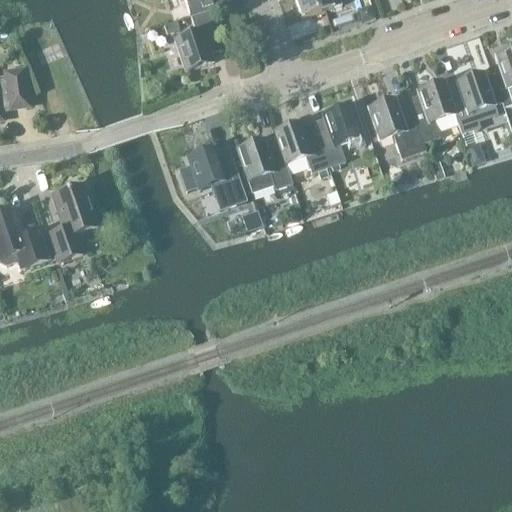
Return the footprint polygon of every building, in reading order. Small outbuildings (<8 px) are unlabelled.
[(164,0),(165,3),(174,0),(183,0),(190,20),(208,14),(223,9),(220,0),(164,0)] [(293,0),(301,20),(331,10),(342,7),(339,0),(293,0)] [(195,35),(173,42),(184,74),(212,65),(210,57),(221,54),(208,14),(190,20),(195,35)] [(176,24),(164,28),(167,37),(179,33),(176,24)] [(511,107),(511,45),(508,47),(506,50),(507,53),(494,58),(505,90),(511,107)] [(0,123),(3,123),(1,109),(11,108),(11,111),(29,109),(23,73),(6,76),(7,84),(0,85),(0,123)] [(456,90),(446,93),(454,117),(453,117),(460,138),(478,131),(472,114),(494,107),(483,75),(454,85),(456,90)] [(417,98),(408,101),(423,146),(438,141),(433,124),(453,117),(454,117),(446,93),(443,84),(430,89),(429,87),(426,85),(418,88),(417,91),(418,93),(416,94),(417,98)] [(395,101),(367,111),(378,143),(392,138),(401,164),(425,155),(422,147),(423,146),(408,101),(397,105),(395,101)] [(324,122),(313,126),(328,169),(344,163),(339,147),(361,139),(350,108),(337,113),(336,110),(333,109),(325,112),(324,114),(325,117),(323,118),(324,122)] [(287,130),(274,135),(276,142),(284,166),(285,165),(305,158),(311,175),(328,169),(313,126),(303,129),(301,125),(299,126),(298,123),(295,122),(287,125),(286,127),(287,130)] [(265,142),(237,151),(252,195),(273,188),(274,192),(292,186),(285,165),(284,166),(276,142),(266,145),(265,142)] [(190,171),(179,175),(186,197),(219,186),(227,211),(245,205),(227,151),(216,155),(214,152),(186,161),(190,171)] [(431,166),(436,182),(445,179),(439,163),(431,166)] [(64,232),(49,237),(58,265),(83,256),(76,236),(98,229),(84,187),(52,198),(64,232)] [(0,262),(2,267),(7,269),(20,265),(22,272),(49,263),(39,235),(24,240),(14,211),(6,213),(2,211),(0,211),(0,262)] [(257,215),(242,220),(247,235),(249,235),(260,231),(262,230),(257,215)]
